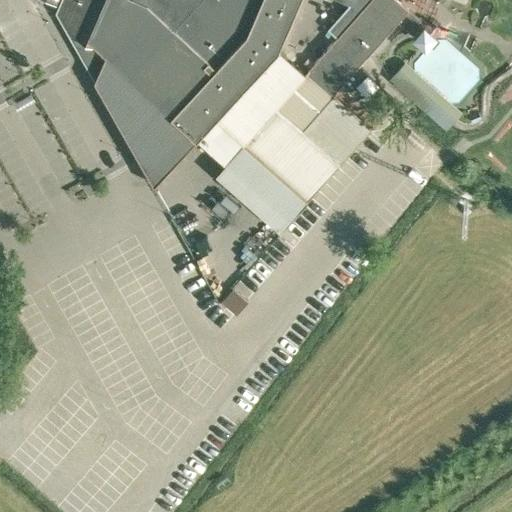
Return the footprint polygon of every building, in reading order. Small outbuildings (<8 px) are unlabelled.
[(60,0),(56,12),(71,38),(114,114),(139,158),(154,185),(197,138),(198,137),(203,142),(225,161),(216,173),(280,230),(372,127),(334,93),(398,21),(421,40),(431,29),(409,9),(409,8),(399,0),(60,0)] [(458,118),(401,67),(390,79),(447,130),(458,118)] [(386,124),(397,115),(388,104),(377,113),(386,124)] [(179,221),(189,236),(197,231),(187,215),(179,221)] [(275,252),(268,257),(267,255),(258,261),(270,279),(286,269),(275,252)] [(254,267),(233,287),(248,303),(269,282),(254,267)]
